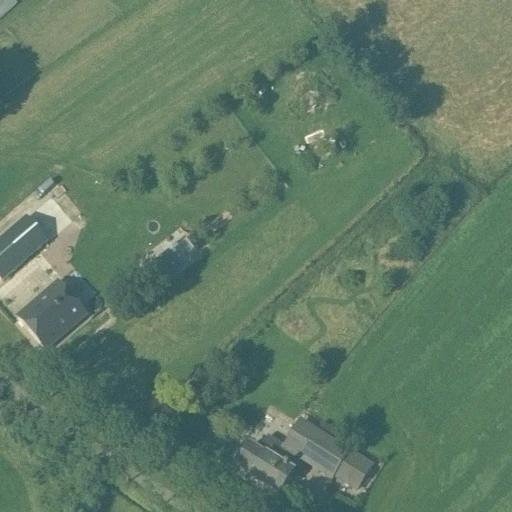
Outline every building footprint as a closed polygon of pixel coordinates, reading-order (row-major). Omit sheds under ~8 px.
[(0,0),(0,21),(17,5),(11,0),(0,0)] [(71,219),(79,212),(61,191),(53,197),(71,219)] [(12,267),(0,274),(0,286),(4,292),(54,259),(37,233),(3,254),(12,267)] [(169,253),(140,275),(151,288),(179,266),(169,253)] [(27,312),(17,321),(44,352),(86,317),(58,285),(42,299),(46,304),(31,317),(27,312)] [(370,469),(347,455),(337,449),(316,436),(300,426),(286,449),(268,438),(259,453),(250,447),(236,469),(253,479),(252,481),(279,498),(293,475),(302,460),(332,479),(334,477),(357,491),(370,469)] [(322,427),(316,436),(337,449),(342,440),(322,427)]
